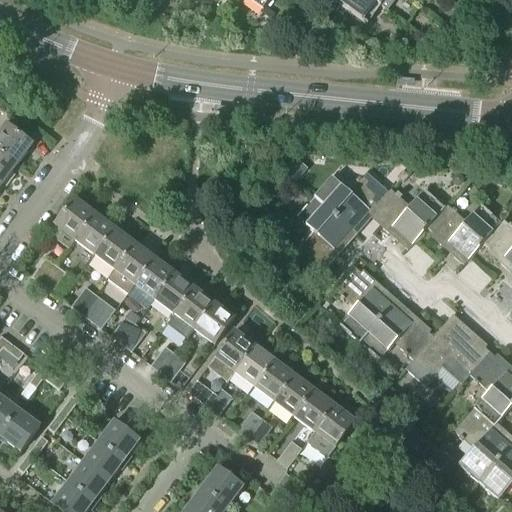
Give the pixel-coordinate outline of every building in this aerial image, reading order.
[(245,0),(263,13),(273,0),(245,0)] [(368,27),(382,9),(382,8),(372,0),(331,0),(368,27)] [(372,0),(382,8),(382,9),(388,13),(397,0),(372,0)] [(275,16),(266,10),(263,13),(262,16),(270,22),(275,16)] [(0,153),(18,168),(33,148),(6,128),(0,135),(0,153)] [(0,153),(0,184),(4,187),(18,168),(0,153)] [(399,183),(405,176),(402,174),(396,180),(397,181),(399,183)] [(285,176),(276,186),(283,192),(292,182),(285,176)] [(405,176),(399,183),(402,185),(407,179),(405,177),(405,176)] [(452,180),(451,184),(454,188),(459,188),(463,185),(464,180),(460,177),(455,176),(452,180)] [(370,217),(387,197),(366,178),(348,197),(331,182),(315,200),(358,238),(369,225),(364,220),(369,216),(370,217)] [(444,211),(424,194),(409,210),(390,193),(387,197),(370,217),(390,235),(392,232),(398,237),(393,242),(407,255),(427,233),(426,232),(444,211)] [(345,252),(358,238),(315,200),(296,221),(313,237),(296,255),(320,276),(337,256),(335,253),(340,248),(345,252)] [(54,229),(48,237),(68,252),(74,244),(95,218),(74,202),(54,229)] [(501,226),(500,225),(481,209),(465,226),(445,209),(444,211),(426,232),(427,233),(446,249),(448,247),(453,252),(449,257),(463,270),(470,262),(482,248),(501,226)] [(95,218),(74,244),(94,259),(115,233),(95,218)] [(511,278),(511,231),(502,223),(500,225),(501,226),(482,248),(470,262),(482,248),(502,265),(504,263),(510,268),(505,273),(511,278)] [(115,233),(94,259),(114,274),(135,248),(115,233)] [(281,235),(278,239),(285,244),(288,241),(281,235)] [(114,274),(108,283),(128,298),(134,289),(154,262),(135,248),(114,274)] [(41,289),(56,269),(46,262),(31,281),(41,289)] [(154,262),(134,289),(154,304),(174,277),(154,262)] [(56,269),(41,289),(52,297),(67,277),(56,269)] [(360,347),(397,304),(385,293),(380,299),(375,294),(377,291),(356,273),(335,296),(355,313),(340,329),(360,347)] [(174,277),(154,304),(174,319),(194,292),(174,277)] [(81,318),(96,299),(85,291),(71,311),(81,318)] [(194,292),(174,319),(194,334),(214,307),(194,292)] [(96,299),(81,318),(92,327),(106,307),(96,299)] [(414,365),(434,342),(415,325),(413,327),(407,322),(412,317),(397,304),(360,347),(381,365),(395,348),(412,364),(414,365)] [(320,311),(321,312),(324,314),(329,308),(326,305),(320,311)] [(214,307),(194,334),(215,350),(235,323),(214,307)] [(470,379),(490,357),(471,340),(469,342),(464,337),(469,332),(454,319),(434,342),(414,365),(412,364),(405,372),(425,390),(442,371),(462,388),(470,379)] [(120,348),(135,328),(126,322),(111,341),(120,348)] [(135,328),(120,348),(132,357),(146,337),(135,328)] [(235,334),(208,371),(227,386),(234,376),(254,349),(235,334)] [(7,345),(3,351),(19,363),(23,357),(7,345)] [(255,392),(275,365),(254,349),(234,376),(255,392)] [(161,378),(175,359),(165,352),(151,371),(161,378)] [(474,413),(495,432),(511,412),(511,380),(508,378),(511,375),(490,357),(470,379),(488,396),(474,413)] [(161,378),(171,386),(185,367),(175,359),(161,378)] [(275,406),(295,380),(275,365),(255,392),(275,406)] [(35,392),(43,381),(48,375),(41,370),(29,387),(35,392)] [(395,378),(399,382),(405,375),(401,371),(395,378)] [(48,375),(43,381),(59,394),(64,387),(48,375)] [(294,421),(315,394),(295,380),(275,406),(294,421)] [(451,393),(454,395),(460,389),(457,386),(451,393)] [(454,395),(457,398),(463,391),(460,389),(454,395)] [(400,398),(391,390),(382,399),(392,407),(400,398)] [(206,391),(196,404),(207,413),(217,400),(206,391)] [(217,400),(207,413),(217,420),(232,401),(221,393),(217,400)] [(314,436),(334,409),(315,394),(294,421),(314,436)] [(0,399),(0,439),(19,414),(0,399)] [(60,415),(67,421),(79,406),(71,400),(60,415)] [(356,425),(334,409),(314,436),(307,446),(328,463),(356,425)] [(494,434),(495,432),(474,413),(454,435),(474,453),(459,469),(479,487),(511,450),(511,440),(504,433),(499,438),(494,434)] [(19,414),(0,439),(0,440),(20,456),(40,430),(19,414)] [(54,438),(67,421),(60,415),(47,433),(54,438)] [(247,443),(262,424),(252,416),(238,436),(247,443)] [(262,424),(247,443),(258,451),(272,431),(262,424)] [(99,445),(125,465),(140,444),(114,425),(99,445)] [(41,441),(30,456),(37,461),(49,446),(41,441)] [(110,485),(125,465),(99,445),(84,465),(110,485)] [(287,473),(302,453),(292,446),(277,465),(287,473)] [(511,450),(479,487),(498,505),(511,489),(511,450)] [(30,456),(17,473),(24,478),(37,461),(30,456)] [(95,505),(110,485),(84,465),(69,485),(95,505)] [(202,491),(228,511),(243,490),(218,471),(202,491)] [(279,487),(299,502),(306,493),(286,478),(279,487)] [(59,511),(89,511),(95,505),(69,485),(52,507),(59,511)] [(288,511),(291,511),(299,502),(279,487),(270,498),(288,511)] [(306,493),(300,500),(316,511),(318,511),(319,498),(308,489),(306,493)] [(187,511),(226,511),(228,511),(202,491),(187,511)]
